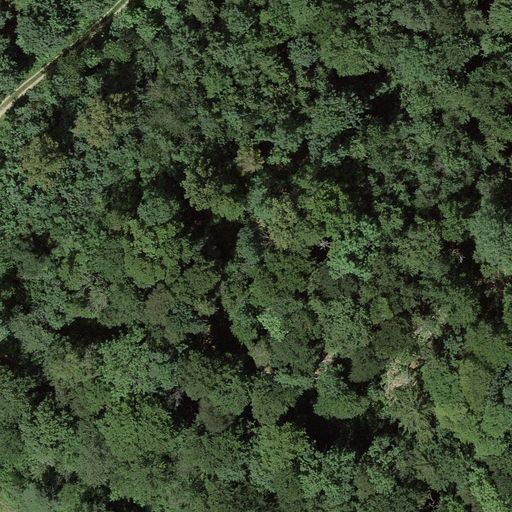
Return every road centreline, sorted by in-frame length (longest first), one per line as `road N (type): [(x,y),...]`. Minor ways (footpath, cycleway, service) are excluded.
road 1 (track): [(336,511),(39,372),(0,340)]
road 2 (track): [(314,128),(364,121),(429,82),(493,26),(509,0)]
road 3 (track): [(0,106),(118,0)]
